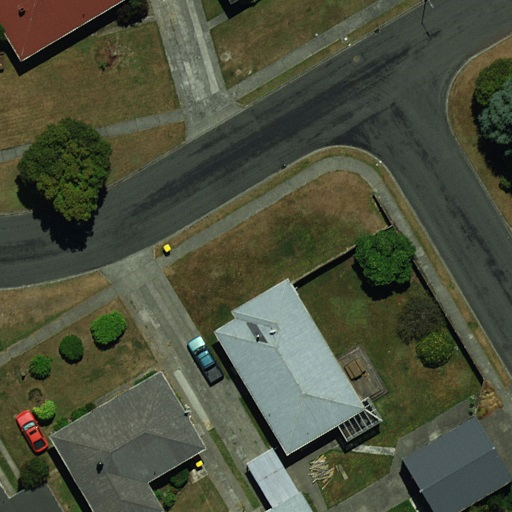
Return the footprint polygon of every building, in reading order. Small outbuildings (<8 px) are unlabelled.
[(0,0),(0,18),(19,49),(111,0),(0,0)] [(296,276),(206,325),(290,452),(370,408),(296,276)] [(169,366),(52,415),(103,510),(213,459),(169,366)] [(511,456),(484,412),(403,463),(433,511),(457,511),(511,484),(511,456)] [(63,511),(7,433),(0,437),(0,511),(63,511)] [(325,511),(307,480),(241,511),(325,511)]
